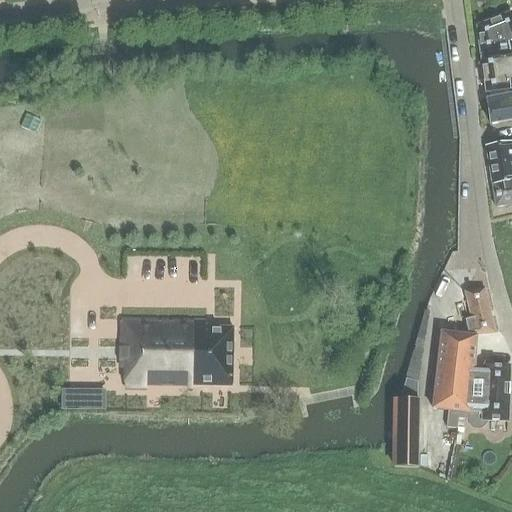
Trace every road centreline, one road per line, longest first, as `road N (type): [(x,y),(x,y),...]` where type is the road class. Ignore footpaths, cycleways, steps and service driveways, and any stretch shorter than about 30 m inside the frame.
road 1 (unclassified): [(511,338),(489,251),(457,0)]
road 2 (unknown): [(489,251),(463,263),(440,297),(429,371)]
